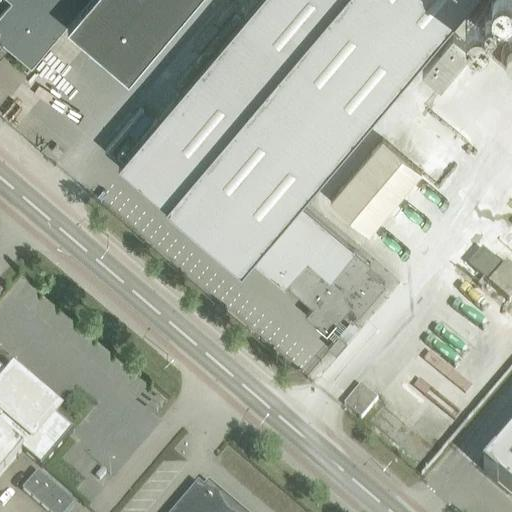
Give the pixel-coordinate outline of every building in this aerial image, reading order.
[(185,0),(0,0),(0,52),(11,39),(32,57),(70,12),(131,64),(185,0)] [(255,0),(119,161),(166,201),(242,266),(249,257),(284,287),(287,284),(286,284),(308,259),(331,278),(354,250),(297,201),(467,0),(255,0)] [(472,48),(453,33),(422,69),(441,85),(472,48)] [(331,200),(370,232),(422,171),(384,138),(369,156),(331,200)] [(360,313),(373,298),(385,284),(366,269),(370,264),(354,250),(331,278),(308,259),(286,284),(287,284),(312,306),(306,314),(327,333),(351,305),(360,313)] [(489,285),(488,286),(509,304),(511,300),(511,269),(506,265),(503,268),(490,257),(476,273),(489,285)] [(336,354),(347,341),(339,334),(328,346),(336,354)] [(0,370),(0,511),(55,511),(71,493),(41,468),(72,432),(0,370)] [(379,422),(367,412),(377,400),(360,386),(344,406),(373,430),(379,422)] [(511,438),(483,472),(511,496),(511,438)] [(230,511),(229,511),(234,505),(209,484),(204,489),(198,485),(177,510),(178,511),(242,511),(240,510),(238,511),(230,511)]
